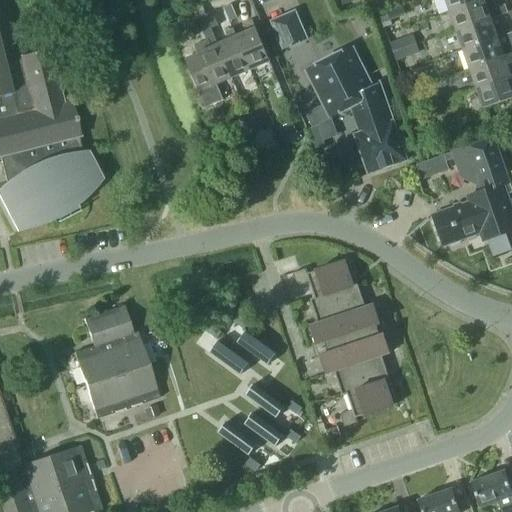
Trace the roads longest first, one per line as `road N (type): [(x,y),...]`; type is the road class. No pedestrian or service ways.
road 1 (residential): [(511,318),(479,308),(380,244),(326,223),(256,228),(0,284)]
road 2 (residential): [(298,500),(476,437),(511,408)]
